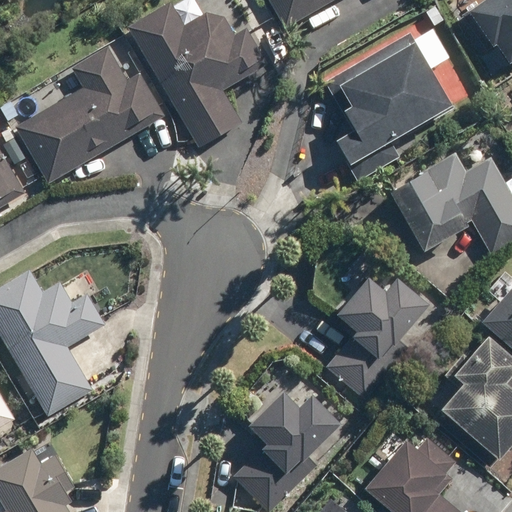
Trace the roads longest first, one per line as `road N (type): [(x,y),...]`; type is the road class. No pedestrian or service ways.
road 1 (residential): [(223,266),(177,341),(146,511)]
road 2 (residential): [(0,245),(49,215),(111,201),(150,204),(194,224),(223,266)]
